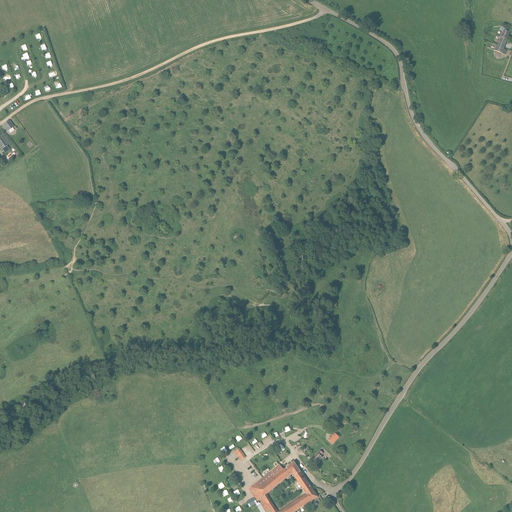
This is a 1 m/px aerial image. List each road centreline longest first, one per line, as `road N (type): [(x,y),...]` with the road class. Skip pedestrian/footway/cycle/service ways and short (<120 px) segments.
road 1 (unclassified): [(511,238),(415,123),(393,49),(309,0)]
road 2 (unclassified): [(340,511),(334,492),(511,249)]
road 3 (track): [(324,8),(297,23),(201,45),(118,82),(45,97)]
